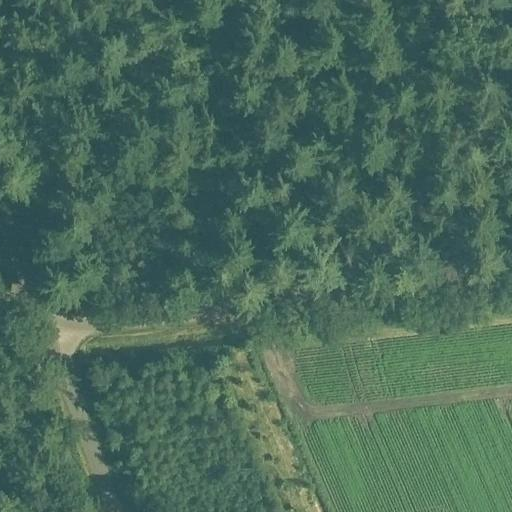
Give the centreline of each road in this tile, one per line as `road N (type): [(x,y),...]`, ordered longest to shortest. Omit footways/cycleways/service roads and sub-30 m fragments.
road 1 (unclassified): [(47,333),(511,273)]
road 2 (unclassified): [(108,511),(47,333)]
road 3 (unclassified): [(47,333),(0,216)]
